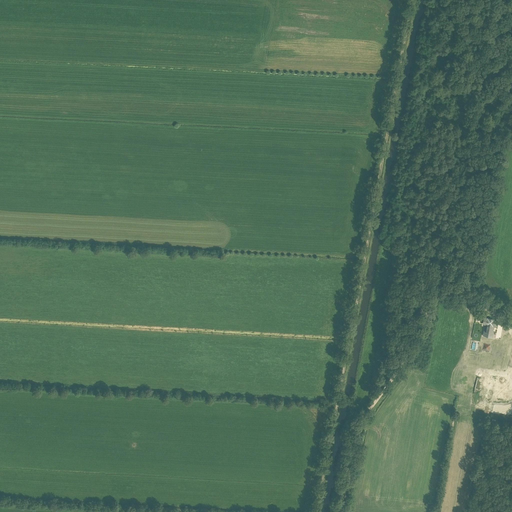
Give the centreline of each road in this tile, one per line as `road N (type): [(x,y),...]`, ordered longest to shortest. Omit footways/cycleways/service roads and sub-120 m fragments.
road 1 (track): [(314,511),(410,0)]
road 2 (track): [(339,511),(358,431),(402,363),(442,268)]
